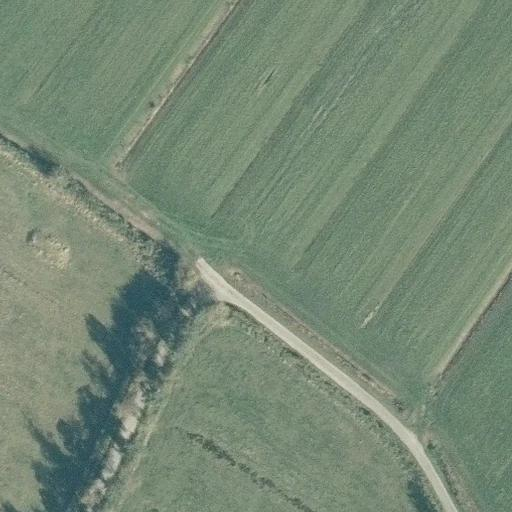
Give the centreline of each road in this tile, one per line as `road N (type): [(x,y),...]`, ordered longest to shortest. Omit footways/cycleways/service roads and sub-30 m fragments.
road 1 (track): [(86,511),(164,328),(182,303),(214,300)]
road 2 (track): [(214,300),(70,159)]
